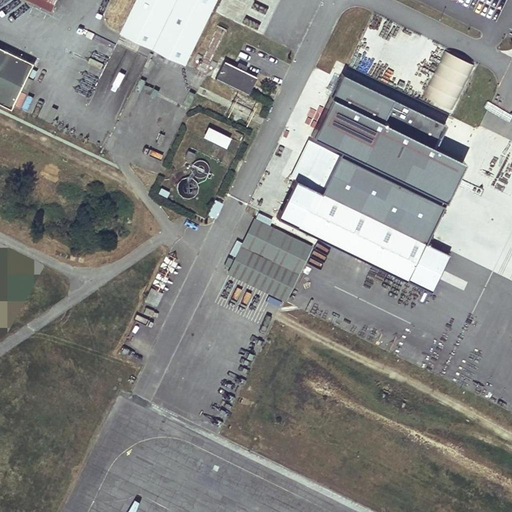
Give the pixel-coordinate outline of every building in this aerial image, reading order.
[(33,0),(53,8),(57,0),(33,0)] [(214,0),(131,0),(116,32),(183,65),(214,0)] [(34,63),(0,46),(0,101),(13,108),(34,63)] [(454,109),(473,62),(443,50),(423,96),(454,109)] [(248,93),(256,75),(223,60),(215,78),(248,93)] [(342,76),(275,216),(430,289),(447,253),(423,241),(462,160),(432,146),(443,124),(342,76)] [(239,103),(237,109),(249,113),(251,107),(239,103)] [(207,126),(202,137),(227,146),(231,135),(207,126)] [(511,145),(511,140),(511,139),(498,136),(496,141),(511,145)] [(194,194),(197,182),(184,179),(181,191),(194,194)] [(161,187),(158,193),(167,196),(169,190),(161,187)] [(214,198),(207,213),(216,217),(223,202),(214,198)] [(284,300),(311,245),(254,217),(227,272),(284,300)] [(156,306),(162,292),(150,287),(144,301),(156,306)] [(313,314),(319,299),(307,294),(301,308),(313,314)] [(356,334),(365,338),(370,325),(362,321),(356,334)]
